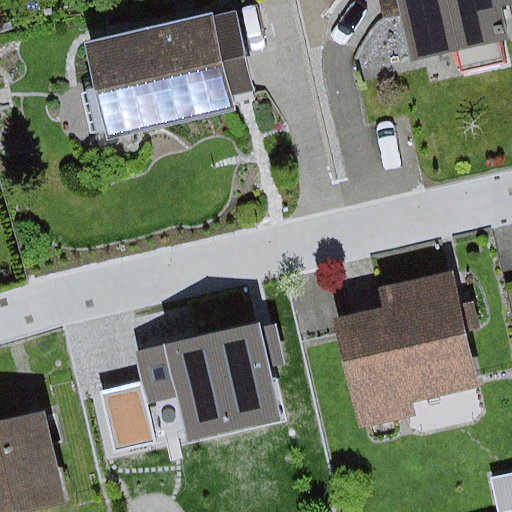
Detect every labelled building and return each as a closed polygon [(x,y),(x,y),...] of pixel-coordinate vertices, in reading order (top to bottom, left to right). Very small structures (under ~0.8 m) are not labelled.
[(425,15),(437,57),(478,46),(484,67),(511,60),(511,0),(401,0),(407,20),(425,15)] [(263,7),(243,12),(112,40),(131,130),(259,103),(256,91),(280,86),(263,7)] [(410,305),(360,316),(384,422),(438,410),(435,397),(499,383),(473,269),(405,285),(410,305)] [(285,325),(166,351),(182,423),(202,418),(203,426),(302,404),(285,325)] [(1,393),(0,392),(0,511),(32,511),(88,499),(66,410),(9,424),(1,393)]
